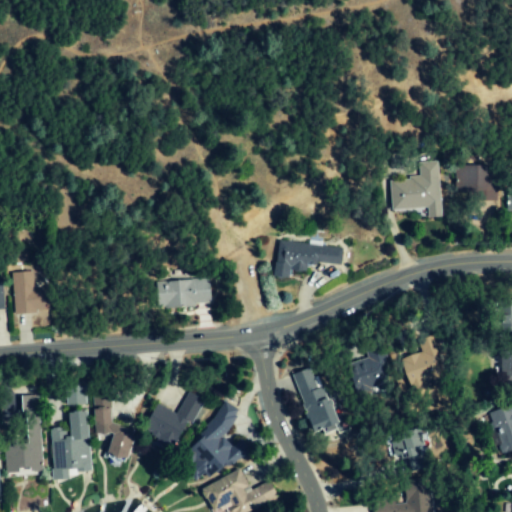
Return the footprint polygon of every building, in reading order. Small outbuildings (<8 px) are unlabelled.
[(438,218),(436,161),(416,162),(417,179),(387,180),(388,213),(402,212),(402,209),(424,208),(424,218),(438,218)] [(487,165),(455,167),(456,201),(488,200),(487,165)] [(338,265),(339,246),(273,243),(271,278),(285,279),(286,271),(303,272),(303,264),(338,265)] [(11,314),(44,313),(43,289),(32,290),(31,272),(10,273),(11,314)] [(206,306),(205,283),(190,284),(190,281),(154,283),(155,309),(206,306)] [(394,359),(403,390),(437,381),(432,362),(436,361),(429,336),(413,341),(416,353),(394,359)] [(363,359),(341,366),(351,397),(386,385),(373,349),(361,353),(363,359)] [(288,375),(309,433),(318,430),(320,434),(333,429),(310,367),(288,375)] [(63,387),(64,406),(83,406),(82,386),(63,387)] [(202,400),(186,392),(175,414),(155,403),(142,429),(155,436),(152,441),(170,451),(185,422),(190,424),(202,400)] [(40,470),(36,395),(20,396),(22,440),(2,441),(4,472),(40,470)] [(192,482),(201,474),(208,479),(246,449),(238,439),(228,447),(220,437),(237,411),(222,401),(210,420),(203,426),(191,445),(187,448),(178,464),(192,482)] [(90,435),(104,435),(105,459),(126,458),(125,427),(108,428),(107,408),(90,409),(90,435)] [(87,470),(83,412),(64,413),(65,435),(59,436),(58,428),(47,429),(50,481),(65,480),(65,472),(87,470)] [(405,472),(425,467),(416,428),(395,433),(405,472)] [(244,511),(274,500),(267,484),(248,492),(239,470),(196,488),(203,504),(214,499),(218,508),(225,504),(228,511),(244,511)] [(425,511),(425,483),(401,483),(401,504),(392,504),(392,497),(368,498),(368,511),(425,511)]
